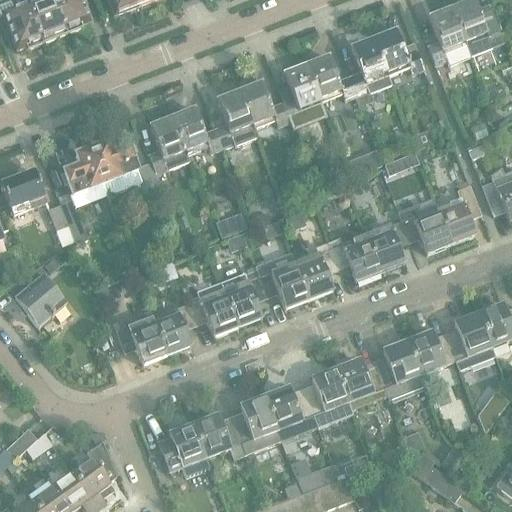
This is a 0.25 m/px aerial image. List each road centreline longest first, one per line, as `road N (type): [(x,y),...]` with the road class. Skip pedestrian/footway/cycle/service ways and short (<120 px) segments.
road 1 (residential): [(111,412),(511,258)]
road 2 (residential): [(0,120),(209,38)]
road 3 (residential): [(0,348),(48,412),(111,412)]
